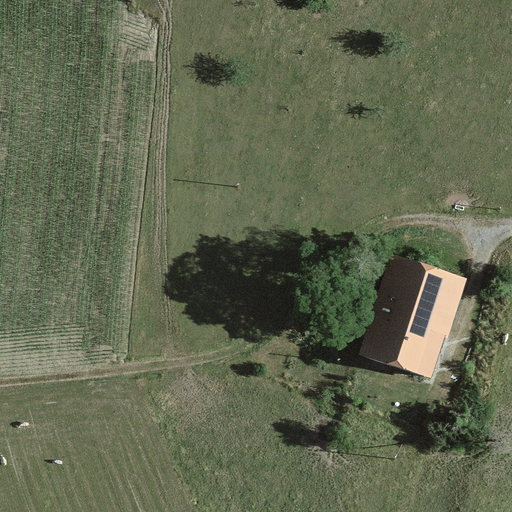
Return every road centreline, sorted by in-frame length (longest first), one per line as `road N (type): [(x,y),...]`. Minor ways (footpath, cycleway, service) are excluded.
road 1 (track): [(487,225),(412,218),(374,227),(313,278),(268,331),(228,352),(0,384)]
road 2 (track): [(511,225),(487,225),(403,511)]
